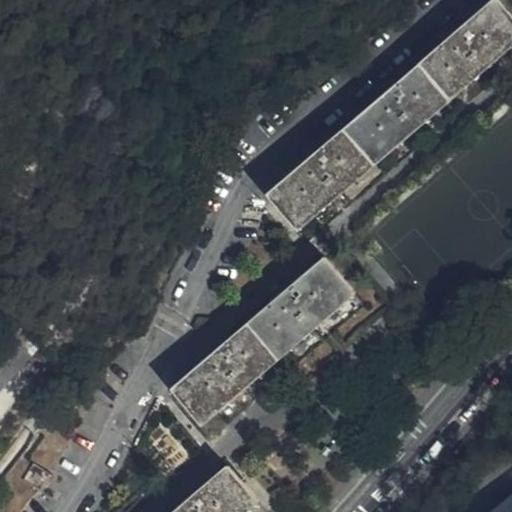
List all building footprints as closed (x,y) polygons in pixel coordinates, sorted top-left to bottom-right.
[(302,227),(511,43),(511,16),(497,0),(492,0),(270,192),(302,227)] [(203,420),(348,296),(355,290),(327,256),(317,265),(176,387),(203,420)] [(16,334),(0,352),(0,393),(37,351),(16,334)] [(32,466),(22,478),(38,491),(48,479),(32,466)] [(245,511),(258,501),(227,467),(174,511),(245,511)]
